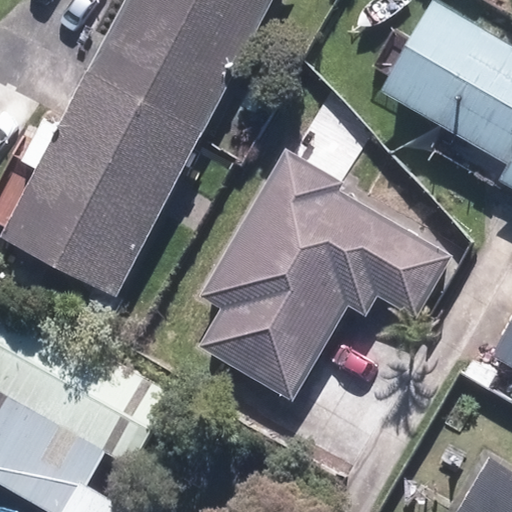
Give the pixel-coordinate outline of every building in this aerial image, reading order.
[(0,248),(0,252),(87,297),(78,315),(106,329),(115,312),(276,0),(128,0),(59,136),(32,122),(0,183),(0,230),(8,234),(0,248)] [(381,99),(443,131),(428,160),(464,178),(476,155),(506,170),(494,194),(511,203),(511,54),(426,10),(381,99)] [(216,307),(193,352),(294,404),(342,312),(369,326),(379,307),(415,325),(451,256),(335,196),(340,187),(277,154),(201,300),(216,307)] [(172,393),(4,305),(0,313),(0,493),(35,511),(126,511),(86,491),(104,458),(130,472),(172,393)] [(511,369),(511,314),(489,358),(511,369)] [(511,511),(511,490),(480,472),(457,511),(511,511)]
